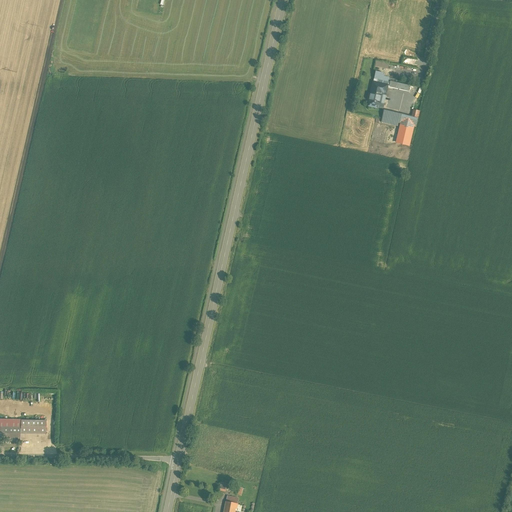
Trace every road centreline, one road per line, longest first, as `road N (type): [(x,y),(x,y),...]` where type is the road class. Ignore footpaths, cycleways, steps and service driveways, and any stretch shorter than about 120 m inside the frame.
road 1 (primary): [(177,460),(282,0)]
road 2 (unclassified): [(0,456),(177,460)]
